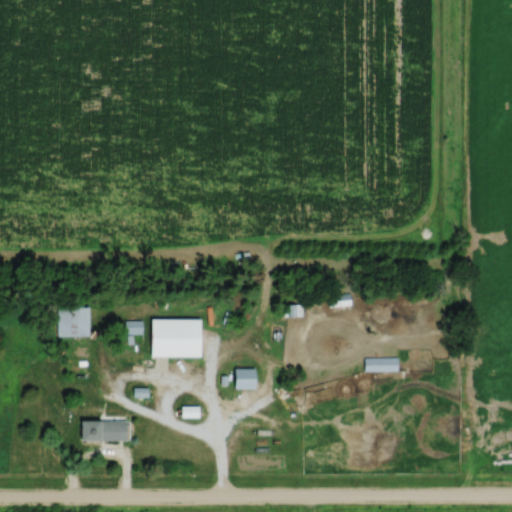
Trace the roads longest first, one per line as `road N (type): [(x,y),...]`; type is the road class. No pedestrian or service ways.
road 1 (residential): [(511,494),(0,495)]
road 2 (residential): [(181,432),(218,437),(194,393),(139,380),(125,386),(124,400),(141,414),(181,432)]
